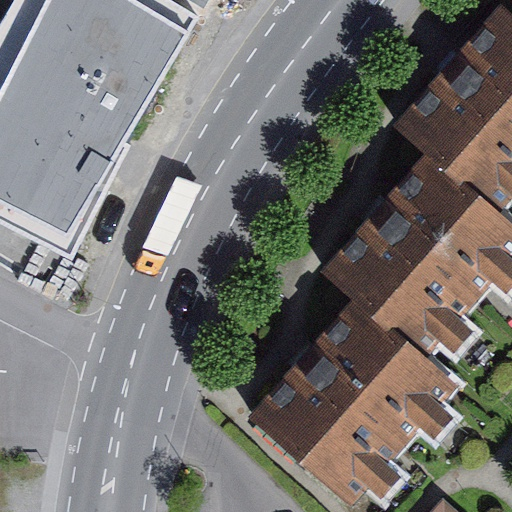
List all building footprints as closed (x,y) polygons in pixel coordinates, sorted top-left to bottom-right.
[(0,202),(70,240),(138,121),(212,0),(8,0),(0,12),(0,202)] [(511,12),(411,126),(443,154),(506,210),(511,203),(511,12)] [(511,214),(506,210),(443,154),(338,273),(369,301),(433,357),(451,337),(465,350),(481,333),(466,320),(504,278),(511,284),(511,214)] [(394,495),(409,477),(394,464),(431,421),(447,435),(462,418),(447,404),(464,384),(433,357),(369,301),(266,418),(360,501),(378,481),(394,495)] [(462,511),(450,501),(440,511),(462,511)]
